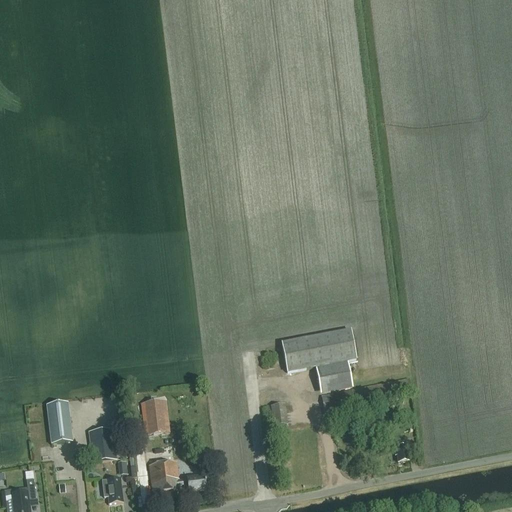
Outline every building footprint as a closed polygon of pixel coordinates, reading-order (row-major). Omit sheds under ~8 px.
[(356,361),(350,332),(282,346),(287,375),(316,369),(320,390),(351,384),(347,363),(356,361)] [(409,381),(343,394),(321,398),(324,414),(346,409),(346,410),(412,397),(409,381)] [(170,435),(166,402),(141,405),(145,438),(170,435)] [(72,444),(69,409),(69,404),(47,406),(48,412),(51,446),(72,444)] [(288,426),(285,405),(272,407),(275,427),(288,426)] [(371,429),(374,416),(362,413),(359,426),(371,429)] [(117,462),(113,431),(89,434),(92,464),(117,462)] [(410,460),(407,443),(394,445),(396,457),(397,457),(398,464),(408,463),(408,461),(410,460)] [(206,491),(205,478),(187,481),(179,482),(177,463),(149,467),(152,495),(177,492),(176,487),(187,486),(188,493),(206,491)] [(126,464),(118,465),(119,477),(128,476),(126,464)] [(33,473),(25,474),(26,482),(34,481),(33,473)] [(124,504),(121,480),(102,483),(104,500),(108,500),(108,506),(124,504)] [(34,481),(26,482),(28,494),(11,496),(12,502),(6,503),(7,511),(30,511),(29,502),(36,502),(34,481)]
